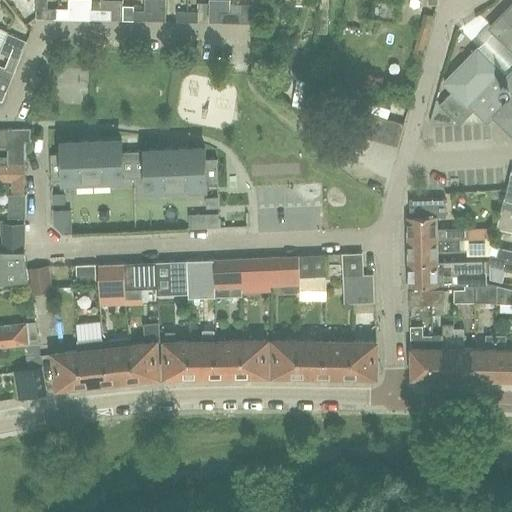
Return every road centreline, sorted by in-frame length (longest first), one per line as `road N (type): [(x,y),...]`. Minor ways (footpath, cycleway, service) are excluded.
road 1 (residential): [(396,397),(396,192),(451,0)]
road 2 (residential): [(396,397),(127,400),(0,425)]
road 3 (residential): [(0,118),(46,24),(256,29)]
